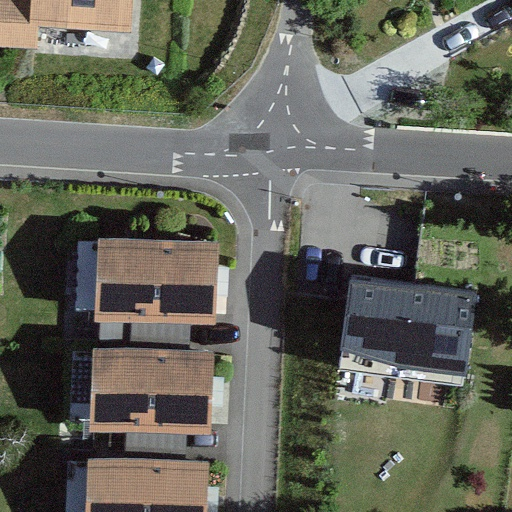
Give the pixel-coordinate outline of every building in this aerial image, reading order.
[(0,0),(0,37),(31,39),(33,11),(125,17),(125,0),(0,0)] [(215,239),(105,234),(102,301),(212,306),(215,239)] [(485,284),(370,268),(359,345),(474,361),(485,284)] [(210,348),(100,343),(97,410),(207,415),(210,348)] [(202,511),(205,457),(96,452),(92,511),(202,511)]
